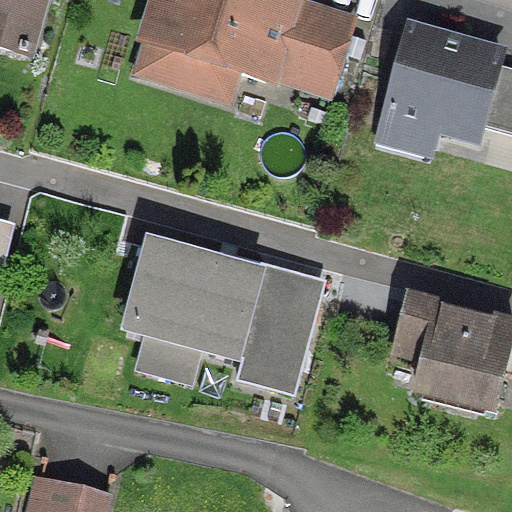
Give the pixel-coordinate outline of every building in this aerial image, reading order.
[(39,0),(0,0),(0,52),(24,59),(39,0)] [(159,0),(144,49),(262,86),(289,3),(280,0),(159,0)] [(325,100),(348,28),(320,19),(296,91),(325,100)] [(511,78),(494,73),(497,62),(406,37),(383,119),(474,144),(478,131),(511,140),(511,78)] [(511,334),(403,307),(391,356),(420,363),(413,394),(491,414),(511,334)] [(99,511),(102,502),(35,486),(28,511),(99,511)]
